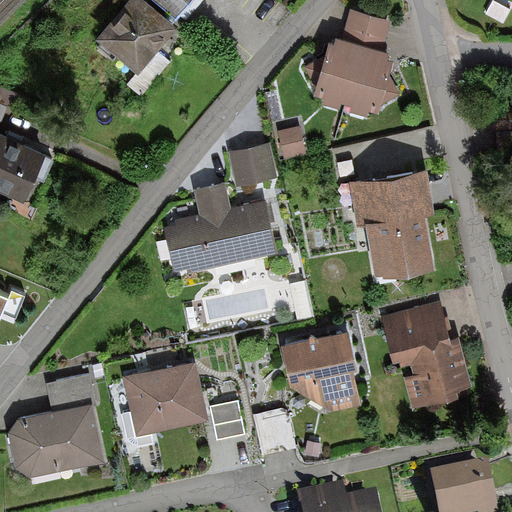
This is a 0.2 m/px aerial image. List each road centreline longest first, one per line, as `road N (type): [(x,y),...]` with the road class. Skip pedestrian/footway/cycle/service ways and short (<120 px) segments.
road 1 (residential): [(318,0),(0,397)]
road 2 (residential): [(434,49),(511,387)]
road 3 (residential): [(96,511),(193,489),(241,496),(255,511)]
